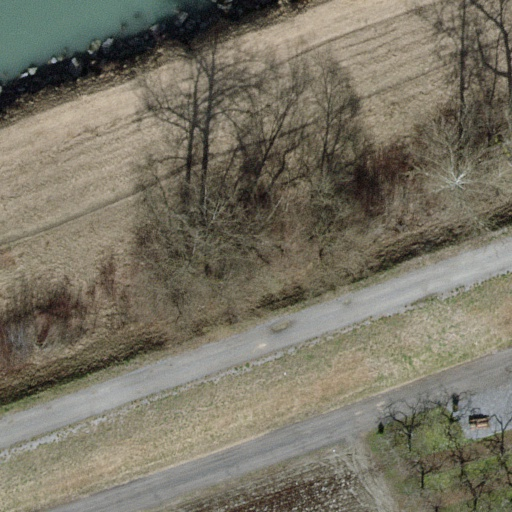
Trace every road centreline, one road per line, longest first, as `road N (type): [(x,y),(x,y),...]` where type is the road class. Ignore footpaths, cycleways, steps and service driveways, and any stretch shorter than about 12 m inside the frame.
road 1 (track): [(511,250),(0,433)]
road 2 (track): [(511,360),(95,511)]
